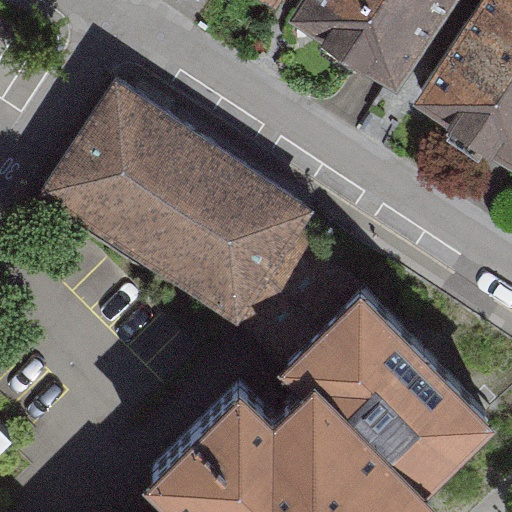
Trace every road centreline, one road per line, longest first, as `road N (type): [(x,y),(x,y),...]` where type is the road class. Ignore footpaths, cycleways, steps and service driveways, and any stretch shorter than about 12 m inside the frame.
road 1 (residential): [(125,14),(511,272)]
road 2 (residential): [(125,14),(0,186)]
